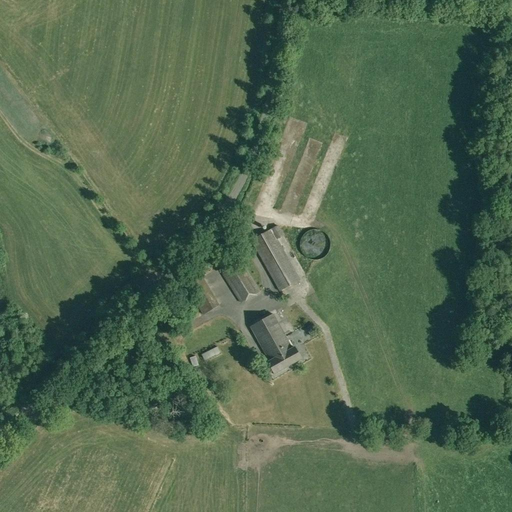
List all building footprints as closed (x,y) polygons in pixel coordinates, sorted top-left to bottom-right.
[(314,197),(311,203),(318,206),(321,200),(314,197)] [(251,241),(256,249),(279,292),(300,280),(278,239),(284,236),(283,234),(282,235),(277,226),(251,241)] [(319,259),(322,258),(325,256),(327,253),(329,250),(329,247),(330,244),(329,240),(328,238),(326,235),(323,233),(320,231),(317,230),(315,230),(313,230),(309,231),(306,232),(304,235),(302,237),(301,239),(300,242),(300,246),(300,249),(302,252),(304,255),(306,257),(309,259),(313,259),(315,260),(319,259)] [(259,292),(241,263),(223,274),(241,303),(259,292)] [(203,315),(220,306),(203,277),(187,288),(203,315)] [(275,375),(301,359),(295,347),(292,348),(273,315),(251,327),(270,361),(268,363),(275,375)] [(318,329),(311,323),(305,330),(311,336),(318,329)] [(205,353),(209,360),(224,351),(220,345),(205,353)] [(212,384),(204,369),(196,373),(204,388),(212,384)]
